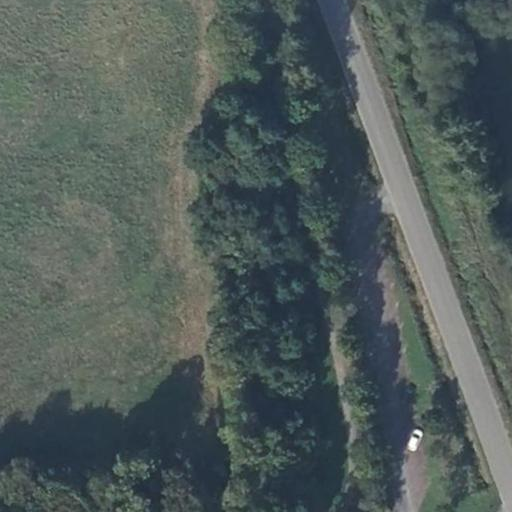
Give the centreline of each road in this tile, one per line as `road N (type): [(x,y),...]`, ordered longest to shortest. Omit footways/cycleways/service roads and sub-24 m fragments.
road 1 (unclassified): [(403,511),(364,257),(365,216),(398,191)]
road 2 (tertiary): [(398,191),(511,499)]
road 3 (tertiary): [(331,0),(398,191)]
